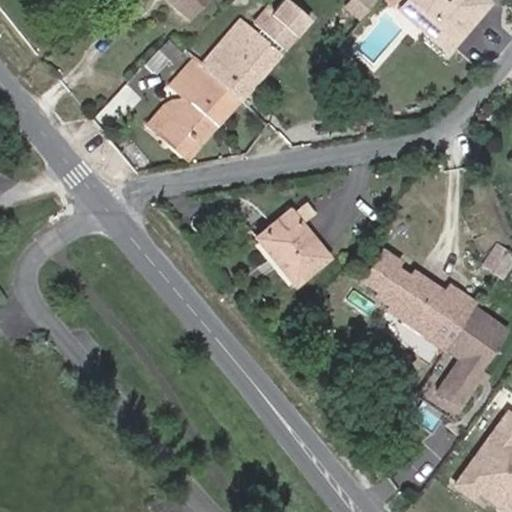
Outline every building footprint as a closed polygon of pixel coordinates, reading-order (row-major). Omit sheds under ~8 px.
[(167,0),(188,19),(205,0),(167,0)] [(255,24),(283,49),(310,19),(288,0),(283,0),(272,13),(268,9),(255,24)] [(358,15),(371,0),(370,0),(344,0),(344,1),(358,15)] [(436,21),(410,0),(405,0),(397,9),(425,33),(436,21)] [(447,52),(490,3),(486,0),(410,0),(436,21),(425,33),(447,52)] [(356,18),(358,15),(344,1),(341,5),(356,18)] [(239,100),(280,53),(279,52),(241,18),(201,63),(200,65),(239,100)] [(173,64),(183,54),(168,38),(157,48),(173,64)] [(186,158),(239,100),(200,65),(201,63),(195,57),(169,85),(186,99),(166,102),(147,124),(186,158)] [(327,257),(288,209),(254,237),(293,285),(327,257)] [(500,277),(511,258),(511,254),(496,244),(482,265),(500,277)] [(380,248),(359,278),(376,290),(373,295),(388,305),(391,301),(431,326),(425,335),(444,347),(445,346),(461,324),(455,320),(470,299),(448,284),(443,291),(411,269),(408,274),(396,265),(399,261),(380,248)] [(476,302),(470,299),(455,320),(461,324),(474,305),(476,302)] [(431,326),(391,301),(388,305),(385,309),(425,335),(431,326)] [(461,324),(445,346),(459,356),(435,388),(458,404),(481,372),(478,369),(507,329),(474,305),(461,324)] [(511,407),(508,405),(451,484),(511,486),(511,407)]
